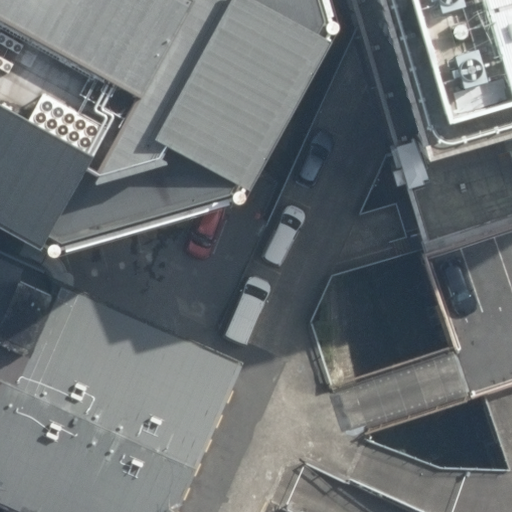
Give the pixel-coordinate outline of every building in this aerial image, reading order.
[(0,0),(0,204),(63,241),(190,202),(256,182),(343,6),(341,0),(0,0)] [(511,0),(350,0),(358,24),(370,63),(397,146),(411,191),(396,196),(410,239),(414,256),(511,225),(511,0)] [(511,386),(511,225),(414,256),(443,351),(450,374),(459,403),(474,399),(511,386)] [(153,226),(91,241),(96,262),(158,248),(153,226)] [(0,479),(78,511),(169,511),(247,335),(219,323),(149,294),(57,255),(0,231),(0,479)] [(511,511),(511,386),(474,399),(497,472),(509,509),(510,511),(511,511)]
